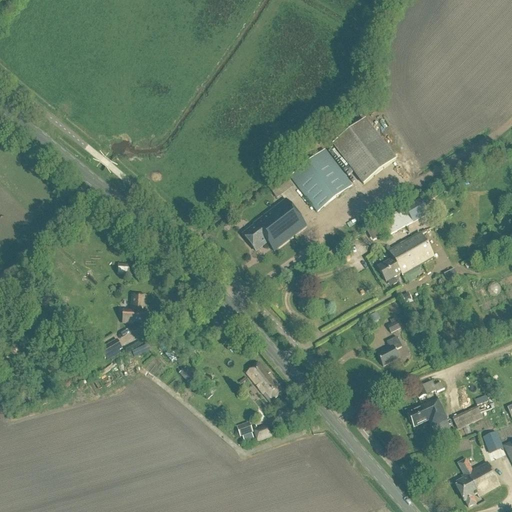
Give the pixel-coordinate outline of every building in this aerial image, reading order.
[(391,115),(387,119),(399,136),(404,132),(391,115)] [(332,146),(362,187),(396,161),(366,121),(332,146)] [(351,187),(325,152),(289,179),(315,214),(351,187)] [(286,179),(275,187),(281,196),(292,188),(286,179)] [(379,226),(373,229),(379,239),(385,235),(388,240),(413,224),(429,215),(420,200),(404,209),(403,209),(379,225),(379,226)] [(273,252),(305,227),(285,201),(253,226),(254,227),(242,236),(255,253),(267,244),(273,252)] [(309,211),(304,213),(309,222),(313,220),(309,211)] [(434,259),(420,235),(387,254),(391,260),(377,268),(386,283),(400,275),(402,278),(434,259)] [(339,255),(336,250),(327,255),(330,260),(339,255)] [(408,295),(401,299),(411,316),(417,312),(408,295)] [(132,326),(132,323),(145,324),(147,297),(131,296),(130,312),(123,311),(122,326),(132,326)] [(387,328),(391,335),(400,330),(395,319),(390,322),(392,325),(387,328)] [(402,349),(397,339),(387,344),(389,349),(376,356),(382,368),(398,360),(395,353),(402,349)] [(116,341),(99,352),(104,361),(122,350),(116,341)] [(273,407),(287,395),(270,375),(268,377),(259,366),(246,377),(273,407)] [(179,375),(187,384),(194,379),(186,369),(179,375)] [(432,383),(414,392),(418,401),(437,392),(432,383)] [(181,393),(175,400),(183,406),(189,399),(181,393)] [(478,411),(480,415),(492,410),(487,397),(474,402),(478,411)] [(429,428),(431,428),(435,437),(449,431),(436,401),(420,408),(420,410),(407,416),(413,429),(427,423),(429,428)] [(458,438),(482,427),(478,417),(454,428),(458,438)] [(253,432),(257,444),(273,438),(269,426),(253,432)] [(511,466),(511,442),(502,447),(511,466)] [(466,460),(457,465),(463,477),(461,478),(462,480),(454,485),(468,510),(477,505),(474,499),(477,497),(479,500),(500,488),(486,464),(472,472),(466,460)]
